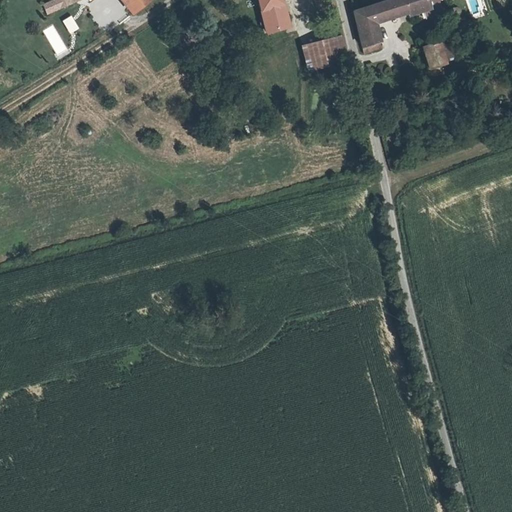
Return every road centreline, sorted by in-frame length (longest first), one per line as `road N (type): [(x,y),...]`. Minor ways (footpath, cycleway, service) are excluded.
road 1 (unclassified): [(342,0),(410,319),(466,511)]
road 2 (track): [(0,115),(128,27)]
